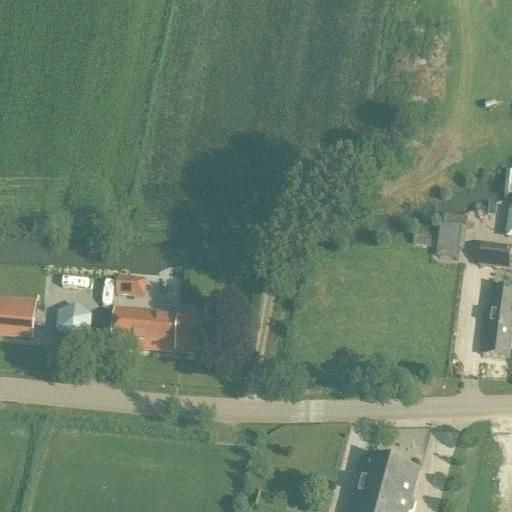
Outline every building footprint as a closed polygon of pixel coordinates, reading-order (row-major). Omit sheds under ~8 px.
[(373,168),(393,173),(404,123),(384,118),(373,168)] [(480,269),(509,272),(511,251),(483,247),(480,269)] [(117,297),(133,299),(134,283),(118,281),(117,297)] [(483,358),(509,361),(511,338),(511,292),(492,290),(488,314),(484,317),(484,322),(487,326),(483,358)] [(0,339),(33,342),(36,304),(0,300),(0,339)] [(95,331),(95,330),(94,324),(90,317),(85,313),(78,311),(71,312),(64,316),(60,321),(58,328),(58,333),(59,336),(62,342),(68,347),(76,349),(83,348),(89,344),(91,342),(94,337),(95,331)] [(116,312),(112,349),(205,358),(209,321),(196,320),(196,316),(194,312),(185,312),(182,314),(181,319),(116,312)] [(420,475),(366,460),(351,511),(414,511),(416,505),(413,501),(420,475)]
